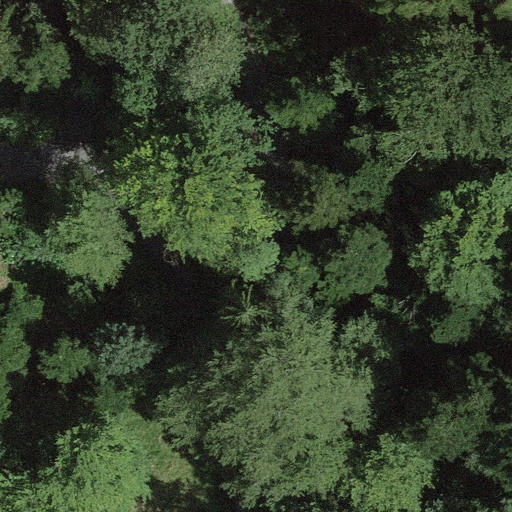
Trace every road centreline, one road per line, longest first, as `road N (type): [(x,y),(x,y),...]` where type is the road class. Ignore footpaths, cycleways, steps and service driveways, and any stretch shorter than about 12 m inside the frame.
road 1 (track): [(256,511),(283,404),(289,229),(215,0)]
road 2 (track): [(254,505),(225,353),(170,227),(69,164),(0,157)]
